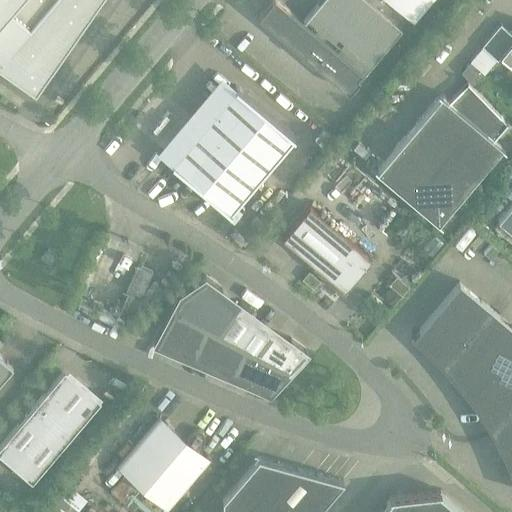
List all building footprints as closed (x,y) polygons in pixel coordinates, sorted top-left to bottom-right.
[(0,0),(0,68),(35,94),(101,0),(0,0)] [(278,0),(271,0),(258,15),(348,91),(359,78),(356,75),(361,70),(364,73),(402,28),(397,24),(409,10),(413,13),(424,0),(320,0),(303,21),(278,0)] [(501,55),(511,65),(511,33),(500,22),(499,24),(500,25),(482,45),(481,44),(481,45),(499,61),(500,60),(498,58),(501,55)] [(438,222),(503,146),(494,139),(509,122),(508,121),(506,122),(466,79),(465,80),(468,83),(449,100),(441,93),(376,170),(438,222)] [(236,86),(181,150),(240,200),(295,135),(236,86)] [(511,200),(498,218),(511,229),(511,200)] [(287,230),(282,236),(313,262),(344,288),(349,282),(371,257),(309,204),(287,230)] [(57,255),(48,248),(41,256),(49,263),(57,255)] [(137,264),(126,289),(128,290),(141,296),(152,271),(139,265),(137,264)] [(180,293),(154,341),(173,349),(175,343),(254,377),(252,383),(270,391),(307,350),(290,338),(286,343),(218,294),(222,288),(205,276),(180,293)] [(436,356),(443,363),(490,307),(459,281),(419,328),(435,342),(442,349),(436,356)] [(511,325),(490,307),(443,363),(450,371),(456,364),(463,370),(475,387),(511,343),(511,325)] [(511,343),(475,387),(487,404),(492,413),(486,420),(492,430),(511,405),(511,343)] [(0,380),(13,366),(0,354),(0,380)] [(62,372),(34,405),(52,420),(70,435),(97,402),(62,372)] [(34,405),(0,444),(0,453),(14,465),(52,420),(34,405)] [(511,405),(492,430),(497,439),(503,432),(509,440),(511,448),(511,405)] [(161,415),(120,463),(150,490),(166,503),(165,505),(208,455),(206,457),(200,452),(201,450),(202,448),(203,446),(204,444),(204,442),(204,440),(204,438),(204,437),(205,437),(205,436),(204,435),(204,434),(204,433),(203,432),(202,431),(201,430),(200,430),(199,429),(198,429),(197,429),(196,430),(195,430),(194,430),(193,431),(192,432),(192,433),(190,435),(187,441),(160,417),(162,415),(161,415)] [(52,420),(14,465),(32,480),(70,435),(52,420)] [(258,458),(231,490),(257,511),(263,511),(276,497),(301,468),(258,456),(258,457),(258,458)] [(301,468),(276,497),(293,511),(316,511),(343,481),(344,480),(301,468)] [(257,511),(231,490),(222,500),(223,511),(257,511)] [(390,497),(378,511),(463,511),(440,492),(441,491),(440,490),(389,496),(389,497),(390,497)] [(293,511),(276,497),(263,511),(293,511)]
